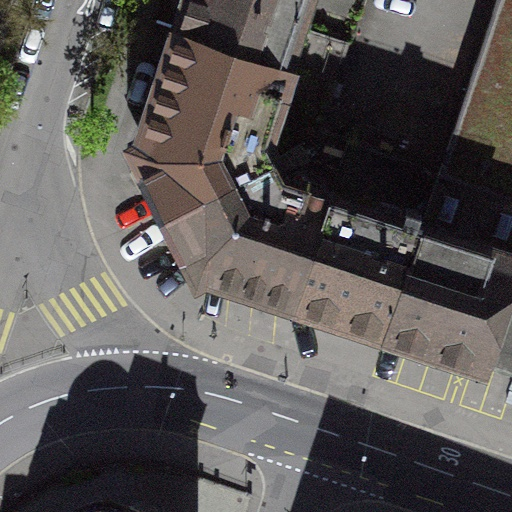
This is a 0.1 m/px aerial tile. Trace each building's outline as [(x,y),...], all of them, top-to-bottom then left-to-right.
[(184,17),(180,29),(335,80),(347,42),(296,26),(304,0),(180,0),(179,6),(184,17)] [(511,0),(496,0),(440,169),(387,329),(440,346),(445,356),(453,358),(460,361),(470,356),(511,369),(511,0)] [(140,170),(162,211),(321,129),(319,128),(335,80),(180,29),(157,98),(145,133),(127,142),(133,155),(140,170)] [(321,129),(162,211),(182,252),(197,281),(215,271),(241,280),(295,298),(348,138),(321,129)] [(387,329),(440,169),(348,138),(295,298),(302,300),(307,310),(322,316),(332,310),(340,313),(387,329)]
